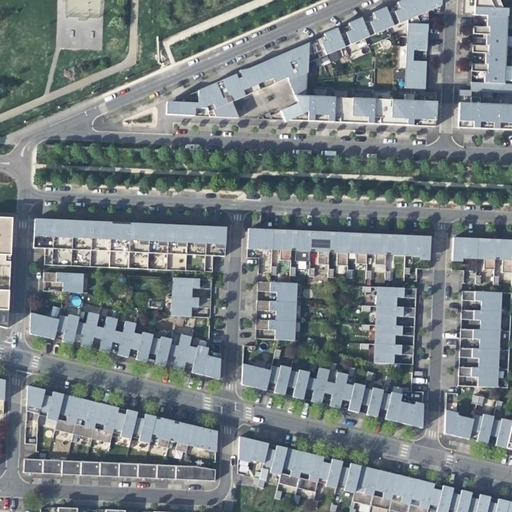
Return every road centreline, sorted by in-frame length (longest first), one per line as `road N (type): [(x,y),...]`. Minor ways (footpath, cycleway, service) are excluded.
road 1 (residential): [(445,151),(46,133)]
road 2 (residential): [(46,133),(356,0)]
road 3 (residential): [(11,488),(210,497),(225,485),(227,408)]
road 4 (residential): [(440,213),(430,457)]
road 5 (residential): [(16,359),(227,408)]
road 6 (residential): [(24,197),(236,205)]
road 7 (residential): [(227,408),(430,457)]
road 8 (residential): [(236,205),(440,213)]
road 9 (residential): [(227,408),(236,205)]
road 10 (residential): [(24,197),(16,359)]
road 11 (residential): [(445,151),(451,0)]
road 12 (residential): [(16,359),(11,488)]
